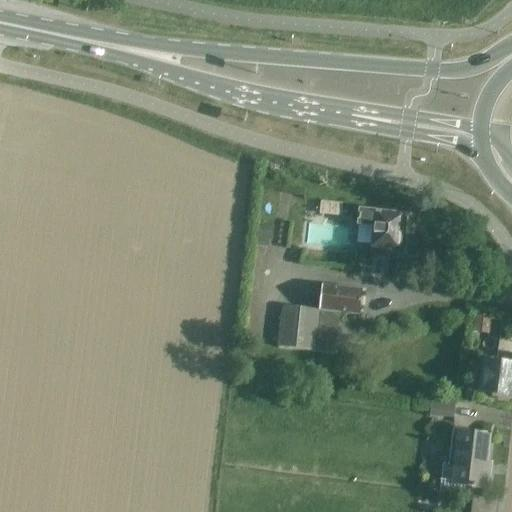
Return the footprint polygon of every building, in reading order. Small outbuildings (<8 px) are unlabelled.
[(399,255),(402,218),(357,213),(356,230),(371,232),(369,252),(399,255)] [(257,229),(255,249),(268,250),(268,244),(272,244),(273,230),(257,229)] [(358,319),(362,293),(320,288),(317,313),(281,308),(275,350),(334,357),(339,317),(358,319)] [(473,334),(488,336),(491,318),(475,316),(473,334)] [(511,400),(511,369),(494,367),(494,366),(482,365),(480,381),(482,381),(480,394),(491,395),(491,399),(511,400)] [(430,400),(428,417),(452,421),(455,404),(430,400)] [(452,468),(450,488),(484,492),(487,473),(483,473),(487,440),(456,436),(452,468)] [(432,461),(431,469),(439,470),(440,462),(432,461)] [(441,466),(439,487),(450,488),(452,468),(447,467),(441,466)] [(430,481),(427,484),(427,487),(429,490),(432,490),(435,488),(436,484),(433,482),(430,481)] [(437,496),(436,506),(459,508),(460,499),(437,496)]
